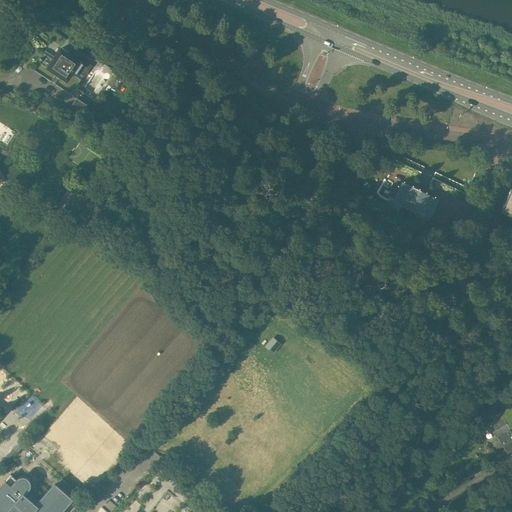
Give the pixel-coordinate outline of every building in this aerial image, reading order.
[(45,51),(39,60),(77,86),(82,78),(72,71),(74,69),(76,71),(82,63),(79,61),(80,60),(69,53),(69,50),(63,47),(62,48),(61,47),(54,57),(45,51)] [(95,72),(88,87),(95,90),(103,75),(95,72)] [(81,118),(88,105),(76,98),(69,110),(81,118)] [(413,188),(403,184),(395,200),(390,198),(386,206),(398,212),(402,204),(429,217),(437,200),(427,195),(427,194),(413,188)] [(511,188),(501,210),(511,215),(511,188)] [(273,351),(280,343),(273,338),(267,346),(273,351)] [(511,404),(500,412),(510,428),(511,431),(511,432),(510,434),(511,436),(511,404)] [(510,428),(500,412),(495,415),(497,419),(491,422),(495,429),(499,427),(502,433),(498,436),(507,451),(511,447),(511,436),(510,434),(511,432),(511,431),(510,428)] [(0,462),(0,471),(24,445),(19,441),(0,462)] [(447,459),(457,450),(453,445),(442,454),(447,459)] [(59,511),(72,497),(52,479),(34,501),(21,490),(26,484),(26,483),(27,482),(27,481),(27,480),(27,479),(27,478),(27,477),(26,476),(26,475),(25,474),(24,473),(23,473),(22,472),(21,472),(20,472),(19,471),(18,472),(17,472),(15,472),(14,473),(8,480),(2,475),(0,477),(0,511),(59,511)] [(441,497),(446,493),(440,485),(435,489),(441,497)]
